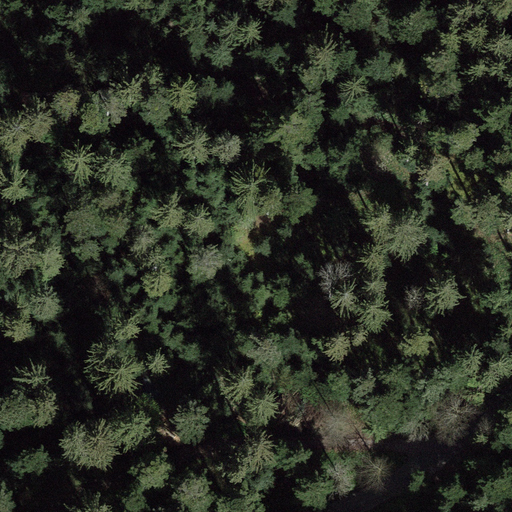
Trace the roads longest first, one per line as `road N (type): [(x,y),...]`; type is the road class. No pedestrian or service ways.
road 1 (track): [(14,511),(97,453),(286,410),(434,412),(511,478)]
road 2 (track): [(511,232),(488,157),(496,0)]
road 3 (unclassified): [(511,360),(434,412),(337,511)]
